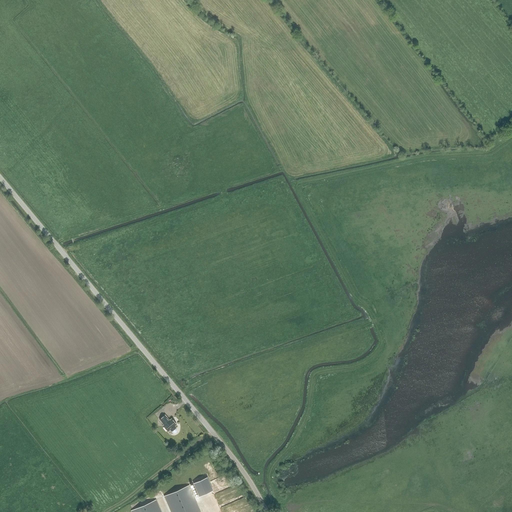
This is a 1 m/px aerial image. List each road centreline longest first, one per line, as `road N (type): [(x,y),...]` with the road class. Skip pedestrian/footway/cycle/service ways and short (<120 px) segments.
road 1 (tertiary): [(268,511),(194,406),(0,176)]
road 2 (unknown): [(212,430),(110,511)]
